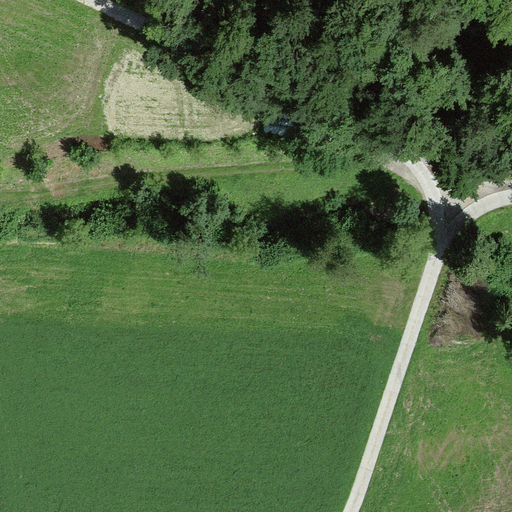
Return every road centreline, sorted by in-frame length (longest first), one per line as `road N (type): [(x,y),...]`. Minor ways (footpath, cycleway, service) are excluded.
road 1 (track): [(88,0),(345,125),(409,161),(434,194),(442,240),(432,287),(356,511)]
road 2 (track): [(432,287),(452,241),(481,213),(511,203)]
